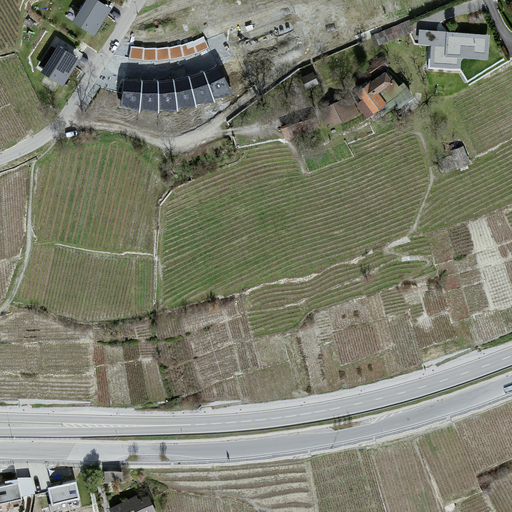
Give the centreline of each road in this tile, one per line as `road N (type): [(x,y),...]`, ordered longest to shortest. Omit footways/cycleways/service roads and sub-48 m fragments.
road 1 (tertiary): [(0,450),(249,449),(341,436),(511,380)]
road 2 (tertiary): [(0,424),(198,424),(306,414),(511,354)]
road 3 (residential): [(443,0),(288,67),(178,145),(61,120)]
road 4 (track): [(169,184),(244,154),(247,130),(202,134)]
road 5 (residential): [(61,120),(141,0)]
